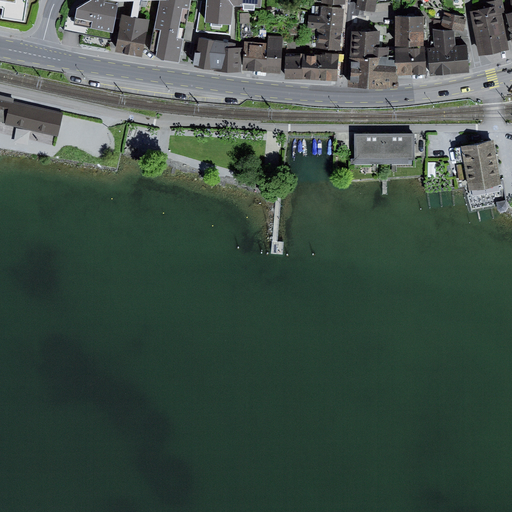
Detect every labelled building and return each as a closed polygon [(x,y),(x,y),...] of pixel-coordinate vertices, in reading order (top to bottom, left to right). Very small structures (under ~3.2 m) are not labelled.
[(0,0),(0,8),(4,9),(3,20),(24,23),(27,0),(0,0)] [(92,0),(77,10),(74,26),(113,35),(119,1),(108,0),(92,0)] [(159,0),(159,2),(149,52),(164,62),(179,64),(191,0),(159,0)] [(229,35),(232,7),(262,9),(262,0),(207,0),(206,14),(199,14),(198,32),(229,35)] [(357,0),(355,10),(375,14),(377,0),(357,0)] [(470,12),(474,31),(503,25),(500,13),(504,12),(501,0),(497,0),(486,2),(487,9),(470,12)] [(318,29),(342,31),(344,10),(322,8),(321,17),(309,16),(308,28),(318,29)] [(442,21),(434,20),(433,25),(443,26),(464,31),(467,18),(444,12),(442,21)] [(250,13),(240,14),(241,24),(250,23),(250,13)] [(149,21),(121,15),(114,52),(141,58),(149,21)] [(395,17),(395,33),(424,33),(423,17),(395,17)] [(474,31),(479,58),(508,52),(503,25),(474,31)] [(340,52),(342,31),(318,29),(316,50),(340,52)] [(427,49),(430,77),(469,74),(467,46),(456,46),(454,34),(433,30),(434,49),(427,49)] [(380,33),(352,32),(349,89),(394,89),(394,76),(412,75),(410,48),(395,48),(395,60),(390,60),(390,48),(379,48),(380,33)] [(395,33),(395,48),(410,48),(424,48),(424,33),(395,33)] [(281,74),(283,37),(268,36),(268,45),(266,73),(281,74)] [(235,44),(200,38),(197,68),(215,71),(241,74),(242,49),(234,48),(235,44)] [(255,72),(257,44),(245,43),(243,72),(255,72)] [(266,73),(268,45),(257,44),(255,72),(266,73)] [(424,48),(410,48),(412,77),(426,75),(424,48)] [(303,56),(303,54),(286,54),(286,80),(303,80),(303,56)] [(337,83),(340,55),(325,54),(325,57),(321,57),(319,81),(337,83)] [(303,80),(319,81),(321,57),(303,56),(303,80)] [(15,96),(0,92),(0,106),(8,108),(5,122),(58,135),(63,112),(14,100),(15,96)] [(415,131),(354,129),(355,147),(354,155),(351,155),(351,164),(413,165),(414,148),(415,131)] [(493,137),(461,142),(469,186),(501,180),(493,137)] [(507,198),(497,200),(498,208),(502,210),(506,210),(509,207),(507,198)]
